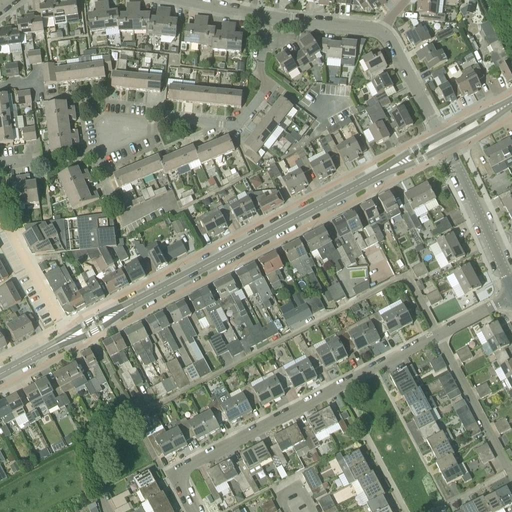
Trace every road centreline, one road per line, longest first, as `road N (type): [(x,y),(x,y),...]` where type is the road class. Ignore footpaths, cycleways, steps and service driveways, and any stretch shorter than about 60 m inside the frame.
road 1 (tertiary): [(66,339),(442,141)]
road 2 (residential): [(193,511),(179,484),(183,467),(436,334)]
road 3 (residential): [(172,195),(123,219),(99,151),(165,120),(237,126),(268,83)]
road 4 (tertiary): [(511,291),(442,141)]
road 5 (residential): [(511,474),(436,334)]
road 6 (residential): [(442,141),(382,29)]
road 7 (residential): [(66,339),(0,233)]
